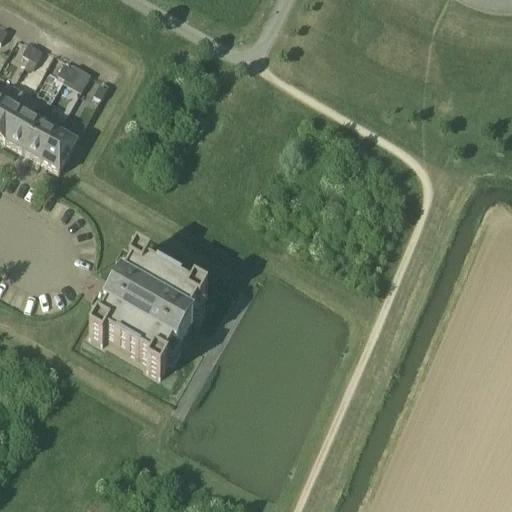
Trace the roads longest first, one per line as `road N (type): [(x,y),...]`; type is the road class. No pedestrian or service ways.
road 1 (residential): [(286,0),(250,65),(130,0)]
road 2 (residential): [(0,16),(114,81)]
